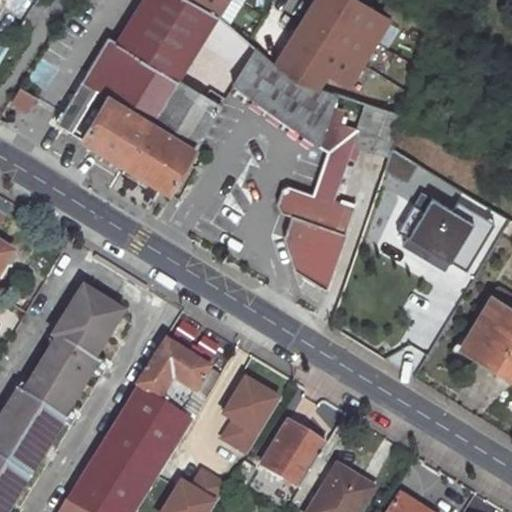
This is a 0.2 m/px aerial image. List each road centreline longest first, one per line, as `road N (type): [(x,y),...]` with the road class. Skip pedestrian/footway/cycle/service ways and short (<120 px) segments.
road 1 (primary): [(0,156),(511,469)]
road 2 (residential): [(30,511),(156,312)]
road 3 (residential): [(76,261),(0,383)]
